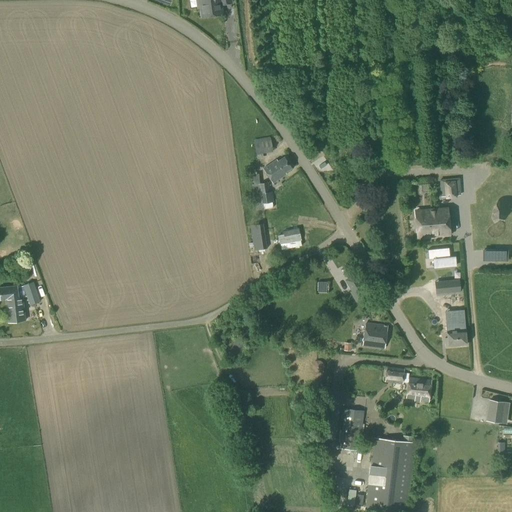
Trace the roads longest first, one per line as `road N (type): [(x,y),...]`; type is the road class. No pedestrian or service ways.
road 1 (unclassified): [(511,388),(456,374),(419,352),(258,97),(189,33),(115,0)]
road 2 (unknown): [(477,379),(464,225),(470,171),(418,162)]
